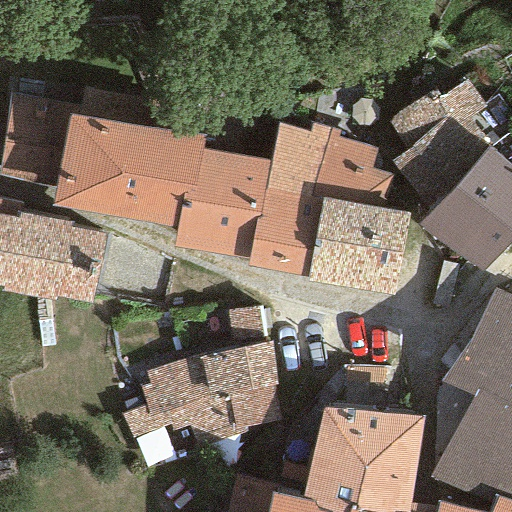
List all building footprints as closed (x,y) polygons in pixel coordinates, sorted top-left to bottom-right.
[(431,88),(391,119),(404,151),(392,164),(430,214),(489,146),(500,135),(468,82),(438,99),(431,88)] [(68,103),(8,93),(0,143),(0,177),(55,186),(67,113),(68,103)] [(202,138),(67,113),(55,186),(50,207),(175,230),(182,192),(192,194),(200,150),(202,138)] [(249,260),(248,265),(308,278),(322,200),(313,199),(328,126),(311,122),(309,131),(278,124),(270,163),(249,260)] [(340,129),(328,126),(313,199),(322,200),(379,211),(392,151),(338,140),(340,129)] [(511,166),(489,146),(430,214),(420,224),(483,279),(511,239),(511,166)] [(270,163),(200,150),(192,194),(182,192),(175,230),(172,246),(249,260),(270,163)] [(0,198),(0,215),(17,218),(18,213),(22,202),(0,198)] [(409,216),(379,211),(322,200),(308,278),(394,294),(409,216)] [(70,223),(18,213),(17,218),(0,215),(0,286),(1,286),(1,292),(53,301),(54,297),(91,304),(104,234),(69,227),(70,223)] [(458,263),(441,259),(431,302),(448,306),(458,263)] [(511,299),(490,289),(466,341),(440,381),(474,398),(428,479),(471,494),(478,483),(511,494),(511,299)] [(257,306),(226,311),(231,348),(202,353),(143,370),(147,383),(139,386),(145,405),(119,415),(131,441),(169,423),(170,433),(189,425),(197,450),(245,432),(244,428),(279,423),(273,388),(278,389),(271,340),(262,341),(257,306)] [(423,418),(321,410),(310,458),(414,469),(423,418)] [(407,511),(414,469),(310,458),(302,494),(300,501),(314,504),(311,510),(317,511),(347,511),(348,509),(358,511),(407,511)] [(317,511),(311,510),(314,504),(300,501),(302,494),(234,476),(224,511),(317,511)] [(511,511),(511,502),(496,498),(490,511),(511,511)] [(475,511),(437,502),(434,511),(475,511)]
